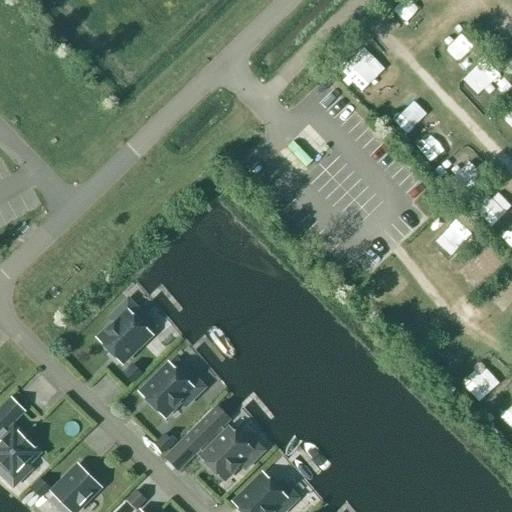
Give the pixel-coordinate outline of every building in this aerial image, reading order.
[(461,28),(435,49),(449,66),(474,44),(461,28)] [(489,108),(511,87),(511,86),(491,64),(468,86),(489,108)] [(442,173),(459,190),(483,167),(466,149),(442,173)] [(492,226),(509,212),(494,194),(477,209),(492,226)] [(435,240),(456,260),(480,235),(458,215),(435,240)] [(486,242),(461,266),(482,287),(507,263),(486,242)] [(144,317),(128,301),(109,319),(115,324),(99,340),(121,363),(150,335),(138,322),(144,317)] [(133,365),(123,375),(133,385),(143,375),(133,365)] [(182,378),(169,365),(141,394),(164,417),(180,401),(185,407),(204,388),(188,372),(182,378)] [(11,433),(7,429),(24,412),(11,400),(0,410),(0,463),(3,466),(0,468),(0,474),(13,488),(32,469),(26,464),(36,454),(13,430),(11,433)] [(217,408),(166,459),(178,471),(199,450),(203,454),(200,457),(223,480),(239,464),(245,470),(263,452),(247,435),(241,441),(229,429),(225,432),(221,428),(229,420),(217,408)] [(165,435),(155,444),(164,453),(166,455),(175,445),(165,435)] [(71,511),(74,511),(99,488),(79,468),(53,494),(71,511)] [(234,504),(242,511),(272,511),(273,511),(284,511),(297,499),(281,483),(276,489),(263,476),(234,504)] [(40,480),(30,489),(40,500),(50,490),(40,480)] [(136,491),(126,501),(137,511),(147,501),(136,491)]
